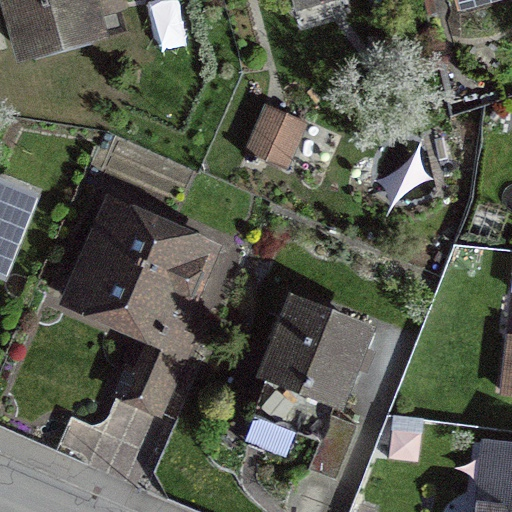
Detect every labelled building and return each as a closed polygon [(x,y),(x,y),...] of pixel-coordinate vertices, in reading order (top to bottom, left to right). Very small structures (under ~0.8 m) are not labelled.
[(117,6),(114,0),(3,0),(19,54),(95,33),(90,14),(117,6)] [(288,0),(293,14),(342,0),(341,0),(288,0)] [(281,169),(296,136),(261,121),(247,154),(281,169)] [(0,262),(24,203),(0,193),(0,262)] [(143,229),(111,215),(82,282),(108,293),(102,306),(131,319),(128,326),(154,338),(136,380),(127,376),(117,398),(154,413),(184,338),(171,333),(202,255),(175,243),(171,233),(153,225),(143,229)] [(305,472),(333,483),(354,429),(327,418),(360,333),(294,307),(251,416),(317,442),(305,472)] [(482,511),(511,511),(511,454),(489,452),(482,511)]
